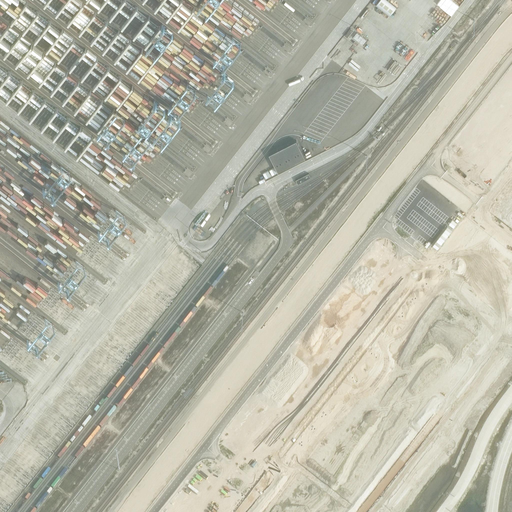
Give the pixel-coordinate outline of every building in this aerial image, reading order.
[(358,32),(354,37),(362,45),(366,41),(358,32)] [(305,158),(296,140),(269,154),(278,172),(305,158)] [(48,187),(68,200),(71,196),(73,191),(63,185),(64,183),(59,182),(61,178),(58,176),(55,175),(50,172),(47,170),(39,168),(36,168),(35,172),(36,172),(37,172),(40,173),(44,176),(43,179),(48,182),(50,179),(51,179),(49,183),(48,187)] [(80,183),(67,172),(64,176),(68,178),(65,181),(76,189),(80,183)] [(298,184),(311,177),(308,173),(295,180),(298,184)] [(0,192),(6,196),(4,198),(13,204),(15,201),(12,199),(14,195),(12,194),(13,194),(10,191),(14,184),(5,178),(0,185),(0,192)] [(20,190),(30,196),(33,192),(23,185),(20,190)] [(511,203),(503,216),(511,222),(511,203)] [(0,231),(3,234),(9,228),(11,244),(51,264),(52,263),(53,263),(56,262),(55,258),(65,263),(64,254),(48,246),(47,249),(46,239),(42,235),(37,240),(36,233),(33,234),(22,228),(23,233),(20,233),(2,224),(1,219),(0,220),(0,212),(3,207),(0,204),(0,231)] [(0,272),(3,275),(0,275),(0,277),(31,298),(37,298),(32,285),(35,279),(33,277),(34,280),(29,283),(34,275),(0,252),(0,272)] [(0,308),(1,310),(6,307),(9,312),(7,314),(18,324),(21,322),(26,316),(25,316),(22,309),(27,306),(19,299),(23,306),(17,309),(14,306),(11,304),(13,302),(8,298),(11,294),(0,283),(0,301),(1,302),(0,302),(0,308)] [(435,286),(404,325),(419,337),(450,298),(435,286)] [(329,452),(314,472),(365,511),(379,511),(434,443),(435,443),(456,415),(511,343),(511,335),(456,291),(396,367),(393,365),(371,393),(374,396),(351,425),(329,452)] [(334,413),(303,452),(319,465),(350,426),(334,413)]
